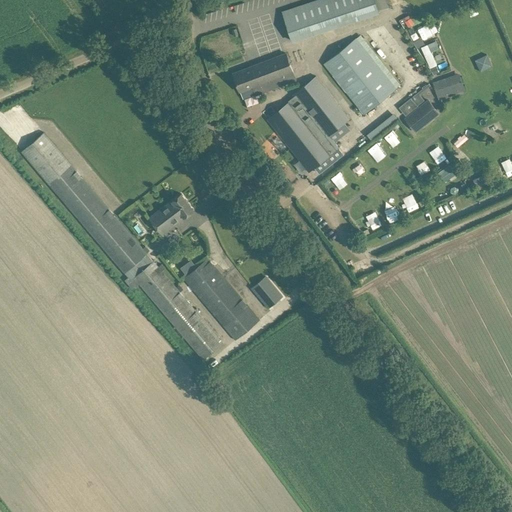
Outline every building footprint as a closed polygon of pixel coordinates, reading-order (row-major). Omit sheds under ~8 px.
[(315,0),(283,11),(292,40),(378,12),(374,0),(315,0)] [(417,28),(422,38),(436,32),(431,21),(417,28)] [(325,63),(364,113),(396,88),(356,38),(325,63)] [(422,39),(414,44),(418,49),(425,44),(422,39)] [(436,40),(427,44),(431,51),(439,48),(436,40)] [(286,53),(243,69),(233,73),(240,91),(241,91),(244,98),(256,93),(256,94),(296,79),(286,53)] [(490,55),(477,61),(482,73),(495,68),(490,55)] [(459,73),(440,80),(433,82),(439,98),(465,88),(459,73)] [(293,94),(295,97),(267,118),(309,172),(337,150),(327,138),(351,118),(317,75),(293,94)] [(430,86),(412,100),(418,107),(426,101),(422,96),(432,88),(430,86)] [(405,118),(416,132),(440,113),(428,99),(426,101),(418,107),(405,118)] [(392,129),(383,136),(392,147),(401,140),(392,129)] [(21,151),(48,183),(128,277),(125,280),(132,288),(138,283),(203,359),(224,342),(162,270),(159,266),(147,254),(150,251),(146,245),(143,248),(44,132),(21,151)] [(285,144),(276,136),(270,141),(280,150),(285,144)] [(431,155),(437,164),(447,158),(441,149),(431,155)] [(426,161),(415,165),(419,175),(429,171),(426,161)] [(439,180),(443,177),(445,181),(460,171),(454,162),(436,174),(439,180)] [(508,175),(511,172),(511,162),(503,166),(508,175)] [(287,166),(278,172),(284,180),(292,173),(287,166)] [(475,178),(480,189),(493,183),(487,173),(475,178)] [(465,184),(458,187),(461,193),(468,190),(465,184)] [(182,193),(174,199),(150,218),(162,233),(194,209),(182,193)] [(409,211),(419,207),(413,193),(403,197),(409,211)] [(184,278),(225,326),(236,340),(260,320),(249,306),(208,258),(184,278)] [(251,287),(269,308),(283,296),(265,275),(251,287)]
